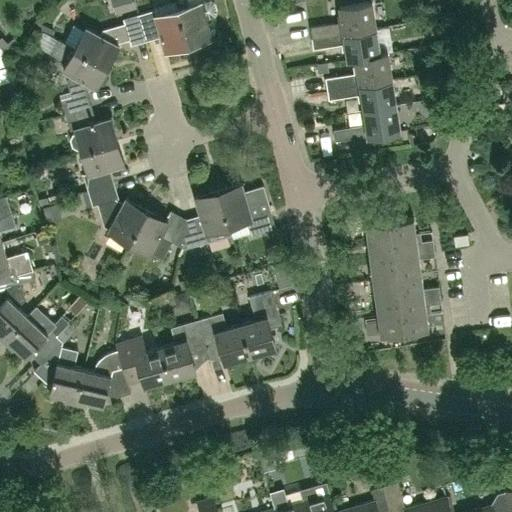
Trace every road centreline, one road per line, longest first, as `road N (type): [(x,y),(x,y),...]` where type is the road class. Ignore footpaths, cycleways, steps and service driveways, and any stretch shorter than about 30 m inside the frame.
road 1 (residential): [(323,389),(19,470),(0,463)]
road 2 (residential): [(323,389),(299,188)]
road 3 (residential): [(511,408),(323,389)]
road 4 (residential): [(460,166),(299,188)]
road 5 (residential): [(460,166),(495,44)]
